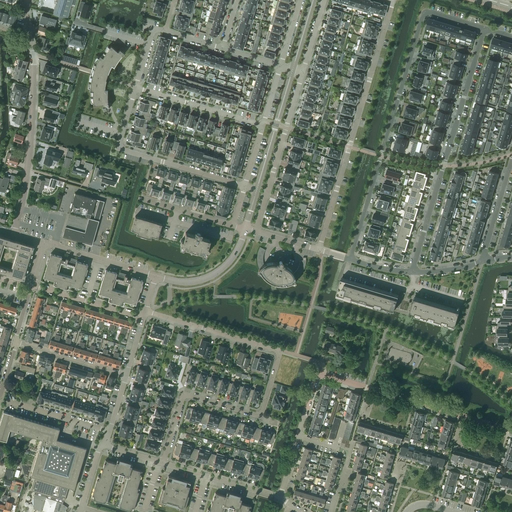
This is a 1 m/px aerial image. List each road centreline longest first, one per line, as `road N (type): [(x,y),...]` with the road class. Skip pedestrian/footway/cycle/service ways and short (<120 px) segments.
road 1 (residential): [(162,462),(183,395),(260,416),(279,352),(145,311)]
road 2 (residential): [(351,259),(424,10),(484,27)]
road 3 (residential): [(319,250),(393,0)]
road 4 (residential): [(413,271),(484,27)]
road 5 (residential): [(511,431),(320,374)]
road 6 (residential): [(28,168),(34,63),(25,0)]
road 7 (residential): [(255,231),(303,73)]
road 8 (residential): [(244,186),(118,147)]
road 9 (residential): [(261,125),(135,87)]
road 10 (residential): [(280,498),(320,374)]
road 11 (tertiary): [(293,70),(257,190)]
road 12 (residential): [(280,498),(162,462)]
